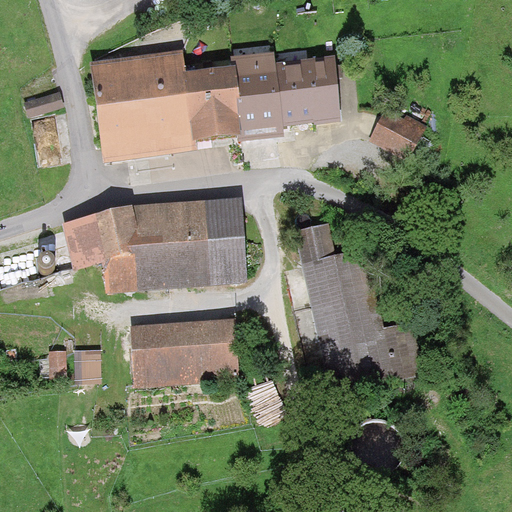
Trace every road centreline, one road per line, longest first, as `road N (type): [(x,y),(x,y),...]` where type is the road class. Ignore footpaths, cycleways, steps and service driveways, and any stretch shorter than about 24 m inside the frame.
road 1 (track): [(80,188),(258,180),(319,188),(511,321)]
road 2 (track): [(342,511),(290,378),(258,180)]
road 3 (unclassified): [(0,231),(71,202),(83,178),(75,95),(49,0)]
